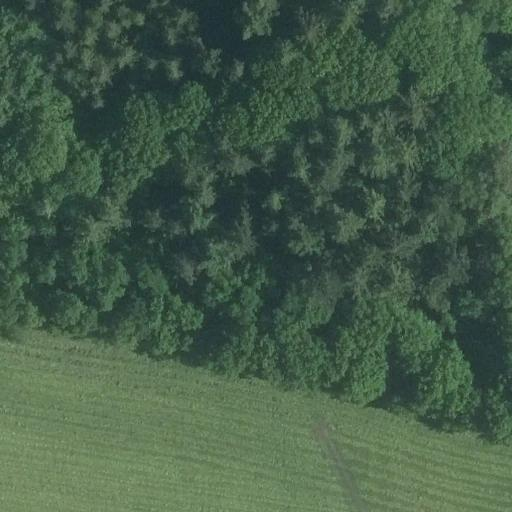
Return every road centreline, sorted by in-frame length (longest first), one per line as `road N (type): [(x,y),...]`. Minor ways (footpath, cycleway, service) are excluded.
road 1 (unclassified): [(462,2),(0,172)]
road 2 (unclassified): [(511,135),(462,2)]
